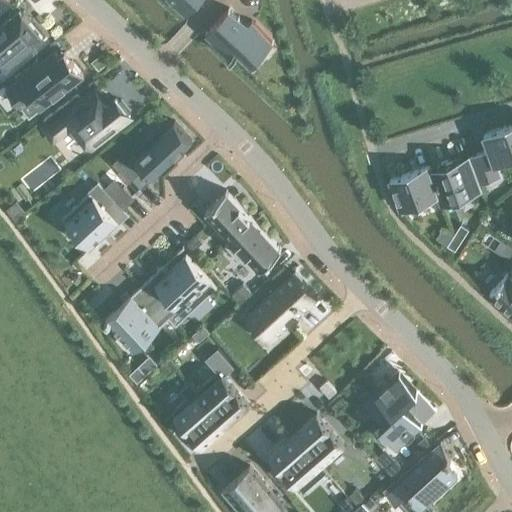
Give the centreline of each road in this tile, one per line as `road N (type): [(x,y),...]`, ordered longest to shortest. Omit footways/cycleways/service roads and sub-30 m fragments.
road 1 (residential): [(365,291),(288,363),(275,397),(198,463)]
road 2 (residential): [(228,127),(365,291)]
road 3 (residential): [(228,127),(179,174),(172,206),(95,277)]
road 4 (residential): [(88,0),(228,127)]
road 5 (residential): [(365,291),(443,369),(485,435)]
road 6 (residential): [(377,150),(511,107)]
